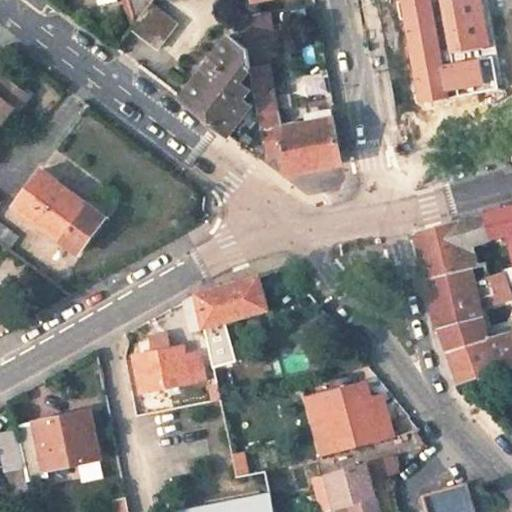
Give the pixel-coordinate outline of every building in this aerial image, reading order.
[(127,0),(134,30),(153,4),(156,0),(127,0)] [(240,0),(243,15),(262,12),(260,0),(240,0)] [(486,0),(397,0),(417,104),(503,88),(486,0)] [(134,30),(160,50),(179,25),(153,4),(134,30)] [(283,129),(269,56),(279,54),(273,26),(270,10),(262,12),(243,15),(246,26),(253,68),(258,94),(263,119),(267,146),(268,156),(283,154),(287,174),(343,163),(333,111),(314,114),(315,123),(283,129)] [(234,36),(185,98),(244,143),(263,119),(258,94),(251,104),(243,97),(251,88),(242,81),(253,68),(246,26),(234,36)] [(5,120),(26,93),(0,73),(0,120),(2,118),(5,120)] [(263,119),(244,143),(259,157),(267,146),(263,119)] [(41,171),(14,205),(77,253),(105,218),(56,180),(55,182),(41,171)] [(510,232),(511,241),(511,266),(505,268),(505,269),(508,268),(511,280),(511,284),(511,283),(511,207),(473,217),(466,223),(459,221),(445,225),(418,232),(428,276),(470,265),(471,265),(466,244),(510,232)] [(471,265),(470,265),(474,277),(491,273),(488,260),(471,265)] [(470,265),(428,276),(438,320),(440,330),(443,329),(448,347),(488,334),(480,304),(477,289),(493,285),(491,273),(474,277),(470,265)] [(505,269),(491,273),(493,285),(509,281),(511,280),(508,268),(505,269)] [(237,282),(200,292),(207,325),(271,307),(261,274),(237,282)] [(477,289),(480,304),(511,293),(511,289),(509,281),(493,285),(477,289)] [(511,328),(488,334),(448,347),(459,381),(511,365),(511,328)] [(156,351),(136,356),(143,391),(205,378),(200,352),(188,355),(186,345),(171,348),(168,334),(153,336),(156,351)] [(385,415),(374,418),(368,396),(364,378),(317,390),(332,448),(390,433),(385,415)] [(332,448),(317,390),(306,394),(320,452),(332,448)] [(374,418),(385,415),(380,393),(368,396),(374,418)] [(72,413),(16,425),(25,469),(27,479),(47,475),(45,468),(82,460),(72,413)] [(380,511),(374,492),(370,477),(396,468),(397,468),(392,452),(326,471),(335,505),(345,502),(347,511),(380,511)] [(27,479),(25,469),(9,473),(14,498),(30,494),(27,479)] [(239,499),(174,511),(275,511),(272,493),(239,499)] [(128,511),(126,498),(113,501),(114,511),(128,511)]
